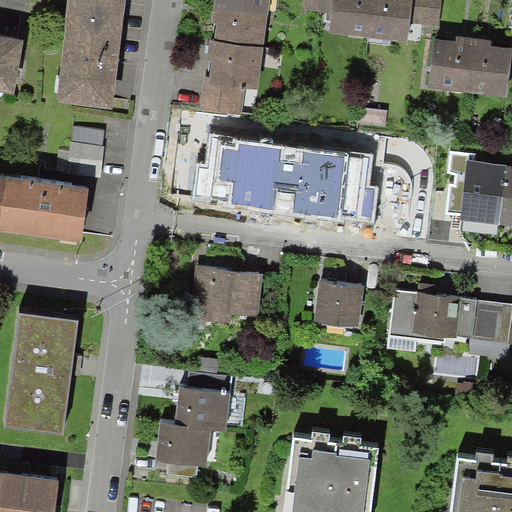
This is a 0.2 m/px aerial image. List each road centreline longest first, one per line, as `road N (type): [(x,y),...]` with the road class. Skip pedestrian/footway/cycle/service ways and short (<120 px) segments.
road 1 (residential): [(511,266),(139,223)]
road 2 (residential): [(117,282),(125,309),(99,511)]
road 3 (residential): [(167,0),(139,223)]
